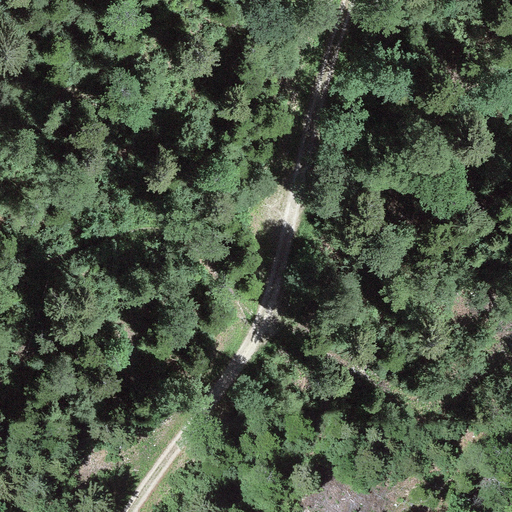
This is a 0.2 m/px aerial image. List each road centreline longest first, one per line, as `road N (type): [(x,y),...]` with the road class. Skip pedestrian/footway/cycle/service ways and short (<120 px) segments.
road 1 (track): [(358,0),(265,313)]
road 2 (track): [(265,313),(250,360),(139,511)]
